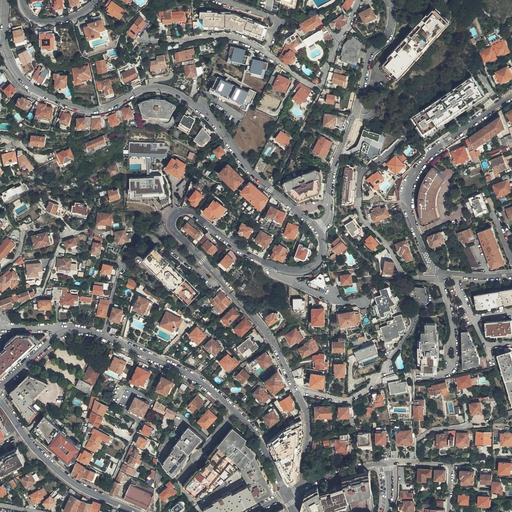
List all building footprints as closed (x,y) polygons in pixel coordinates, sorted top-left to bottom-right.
[(64,10),(62,0),(52,0),(53,4),(53,7),(54,7),(54,8),(58,8),(59,11),(64,10)] [(123,8),(112,1),(110,0),(109,0),(106,5),(108,6),(107,8),(107,10),(110,13),(110,14),(113,16),(114,15),(119,19),(125,10),(122,9),(123,8)] [(353,0),(341,0),(342,1),(345,3),(343,5),(347,9),(349,9),(353,0)] [(376,17),(372,8),(360,13),(365,23),(376,17)] [(249,18),(246,17),(247,17),(240,15),(235,14),(226,13),(223,13),(223,11),(200,9),(200,15),(204,16),(203,24),(228,26),(228,28),(236,29),(249,33),(249,18)] [(173,21),(173,15),(172,15),(170,15),(170,14),(168,14),(168,11),(161,11),(162,16),(164,16),(164,17),(158,18),(158,23),(172,22),(173,21)] [(172,13),(173,15),(173,21),(172,22),(174,22),(185,21),(185,16),(184,11),(180,11),(180,12),(172,13)] [(350,17),(347,13),(345,15),(340,18),(339,17),(332,22),(334,26),(336,24),(339,28),(340,27),(341,28),(343,26),(343,25),(345,26),(347,23),(350,17)] [(317,14),(301,23),(303,25),(298,28),(302,34),(322,21),(318,15),(317,14)] [(386,77),(389,81),(404,68),(403,68),(408,63),(430,45),(448,29),(444,24),(446,23),(438,14),(425,25),(402,44),(390,54),(391,55),(390,57),(378,67),(386,77)] [(142,29),(147,23),(143,19),(143,18),(141,16),(140,17),(127,33),(133,38),(141,28),(142,29)] [(253,20),(249,18),(249,33),(250,33),(250,31),(268,36),(271,27),(266,25),(267,24),(267,23),(262,22),(261,23),(253,21),(253,20)] [(105,29),(102,20),(97,21),(89,24),(89,26),(85,27),(89,39),(100,35),(99,31),(105,29)] [(149,24),(147,23),(142,29),(141,28),(133,38),(134,40),(149,24)] [(249,35),(249,33),(236,29),(228,28),(228,26),(203,24),(203,28),(234,31),(249,35)] [(250,33),(249,33),(249,35),(270,40),(274,26),(267,24),(266,25),(271,27),(268,36),(250,31),(250,33)] [(14,32),(16,42),(26,40),(27,40),(26,35),(24,36),(23,30),(22,26),(13,28),(14,32)] [(470,29),(474,37),(478,35),(475,27),(470,29)] [(55,45),(54,35),(52,33),(47,34),(47,31),(42,32),(42,37),(42,43),(43,43),(44,46),(55,45)] [(297,37),(294,33),(293,34),(287,38),(291,45),(292,45),(293,47),(294,46),(296,49),(303,45),(300,41),(297,37)] [(327,42),(332,38),(329,33),(323,36),(327,42)] [(355,63),(358,49),(365,50),(367,43),(360,41),(359,43),(357,43),(358,40),(352,36),(345,44),(341,59),(355,63)] [(509,52),(504,41),(493,46),(497,55),(502,53),(503,55),(509,52)] [(280,59),(287,64),(289,61),(291,63),(295,58),(293,57),(292,56),(294,54),(295,53),(290,50),(288,53),(285,51),(287,49),(289,47),(297,53),(298,52),(297,51),(296,49),(294,46),(293,47),(292,45),(291,45),(290,46),(287,44),(279,57),(280,57),(280,59)] [(28,51),(26,47),(24,48),(23,45),(18,48),(24,61),(28,58),(25,53),(28,51)] [(233,54),(231,60),(241,63),(246,64),(248,65),(246,71),(251,73),(261,75),(263,69),(265,70),(266,70),(268,63),(254,59),(244,57),(245,55),(246,50),(231,46),(229,53),(230,53),(233,54)] [(497,58),(491,47),(479,53),(484,62),(490,59),(491,61),(497,58)] [(195,54),(194,48),(178,52),(175,52),(177,61),(192,57),(192,55),(195,54)] [(248,56),(245,55),(244,57),(254,59),(256,52),(250,49),(250,50),(249,53),(252,54),(251,56),(248,56)] [(240,65),(241,63),(231,60),(233,54),(230,53),(227,62),(240,65)] [(168,72),(164,56),(157,57),(158,61),(150,62),(152,76),(168,72)] [(108,70),(105,59),(97,61),(99,72),(108,70)] [(196,71),(194,60),(182,62),(183,65),(185,65),(187,77),(193,76),(193,78),(196,77),(196,75),(200,74),(203,72),(202,70),(196,71)] [(242,80),(227,72),(225,75),(228,77),(225,80),(227,81),(230,78),(241,84),(240,87),(241,88),(242,84),(243,81),(246,71),(248,65),(246,64),(242,80)] [(91,75),(88,65),(73,68),(76,83),(87,81),(88,79),(87,77),(89,76),(89,75),(91,75)] [(511,77),(511,76),(509,69),(507,66),(495,72),(496,74),(492,76),(496,84),(500,82),(500,83),(511,77)] [(45,71),(43,69),(40,67),(38,70),(37,70),(33,75),(43,81),(49,71),(46,69),(45,71)] [(143,80),(138,68),(134,70),(133,69),(124,73),(128,82),(130,81),(133,87),(140,84),(139,81),(143,80)] [(332,81),(343,84),(344,80),(346,81),(347,76),(341,74),(342,72),(345,73),(346,70),(336,68),(333,77),(328,76),(327,80),(332,81)] [(251,73),(251,75),(263,78),(265,70),(263,69),(261,75),(251,73)] [(54,73),(54,77),(56,77),(56,81),(56,86),(67,86),(67,75),(62,75),(62,73),(54,73)] [(278,77),(272,75),(269,81),(274,84),(278,77)] [(450,115),(468,103),(482,93),(472,77),(455,89),(433,104),(410,120),(416,128),(421,135),(450,115)] [(114,92),(110,81),(102,83),(103,88),(105,88),(107,94),(114,92)] [(211,90),(215,82),(214,82),(208,93),(214,95),(214,96),(245,116),(251,104),(249,103),(247,108),(242,106),(242,105),(211,90)] [(297,91),(292,97),(300,103),(300,102),(302,103),(303,102),(302,101),(304,98),(305,98),(308,94),(300,87),(302,85),(299,83),(294,89),(297,91)] [(13,97),(17,94),(15,91),(17,90),(11,84),(4,90),(10,96),(11,95),(13,97)] [(354,101),(355,95),(348,94),(348,91),(345,90),(341,109),(344,109),(345,108),(347,100),(354,101)] [(335,102),(335,95),(331,94),(331,93),(328,92),(326,102),(331,103),(331,105),(337,106),(337,102),(335,102)] [(29,107),(33,102),(23,96),(22,98),(20,97),(19,99),(20,99),(17,103),(25,107),(26,105),(29,107)] [(291,99),(298,105),(300,103),(292,97),(291,99)] [(37,100),(33,106),(38,107),(37,114),(36,114),(35,118),(39,118),(39,121),(50,122),(50,117),(51,117),(53,108),(49,107),(46,106),(46,104),(39,103),(39,102),(37,100)] [(352,109),(354,101),(347,100),(345,108),(352,109)] [(172,115),(176,109),(171,106),(165,103),(161,102),(157,102),(152,102),(147,103),(142,104),(139,105),(141,112),(144,112),(144,117),(168,119),(169,115),(172,115)] [(195,120),(195,119),(194,118),(190,115),(191,113),(187,111),(189,109),(186,106),(183,111),(186,113),(178,128),(187,133),(191,126),(195,120)] [(122,109),(119,110),(121,117),(124,116),(125,118),(126,118),(132,115),(133,115),(130,107),(122,110),(122,109)] [(62,109),(59,115),(62,116),(60,120),(68,123),(71,115),(64,112),(65,110),(62,109)] [(121,117),(119,110),(116,111),(116,113),(109,116),(112,124),(119,121),(118,118),(121,117)] [(335,126),(336,115),(325,114),(324,125),(335,126)] [(93,127),(102,127),(101,118),(93,119),(93,117),(89,117),(89,121),(89,124),(93,124),(93,127)] [(473,146),(474,148),(482,143),(499,131),(504,128),(501,120),(500,117),(496,119),(482,129),(470,137),(473,146)] [(78,127),(89,127),(89,124),(89,121),(86,121),(85,118),(78,118),(78,127)] [(203,128),(196,137),(203,143),(204,143),(206,141),(207,141),(211,137),(203,128)] [(285,134),(281,131),(279,133),(275,138),(285,145),(286,144),(288,141),(291,138),(289,137),(285,134)] [(384,146),(383,131),(371,132),(372,142),(370,142),(370,149),(376,149),(376,146),(384,146)] [(24,145),(24,146),(30,146),(31,144),(44,145),(45,136),(32,135),(31,141),(24,141),(24,145)] [(109,139),(107,135),(106,135),(87,143),(89,148),(105,142),(105,141),(109,139)] [(509,144),(511,142),(511,138),(511,135),(505,137),(501,139),(502,143),(503,146),(509,144)] [(328,150),(332,142),(321,136),(313,150),(323,156),(327,149),(328,150)] [(165,145),(165,142),(129,141),(129,155),(168,156),(168,145),(165,145)] [(225,152),(221,145),(214,150),(218,156),(225,152)] [(61,148),(56,149),(58,153),(55,154),(59,163),(62,161),(73,156),(68,146),(61,148)] [(469,158),(466,149),(463,150),(461,147),(451,151),(456,163),(461,161),(461,163),(466,161),(466,159),(469,158)] [(469,152),(475,161),(480,159),(474,149),(469,152)] [(21,150),(18,150),(19,156),(21,166),(26,164),(31,170),(35,167),(25,155),(21,150)] [(17,160),(15,152),(2,155),(4,164),(17,160)] [(401,177),(410,168),(405,163),(404,165),(402,163),(407,159),(402,154),(398,158),(395,156),(387,164),(396,174),(401,177)] [(507,168),(502,155),(493,159),(498,171),(507,168)] [(168,166),(166,165),(165,167),(184,180),(188,174),(183,171),(185,164),(178,159),(176,161),(173,158),(168,166)] [(140,159),(132,160),(133,163),(124,164),(125,169),(141,167),(140,159)] [(262,161),(258,169),(263,172),(267,164),(268,162),(266,161),(265,163),(262,161)] [(244,178),(231,167),(228,164),(219,173),(234,188),(244,178)] [(119,172),(116,165),(107,168),(110,176),(119,172)] [(354,203),(355,201),(355,187),(355,180),(353,180),(353,170),(354,169),(353,168),(350,168),(350,166),(345,166),(344,168),(344,174),(343,174),(342,182),(343,182),(342,185),(341,198),(342,198),(341,204),(349,205),(352,205),(354,203)] [(436,195),(437,190),(436,189),(437,185),(440,181),(442,181),(444,178),(434,168),(430,172),(429,173),(428,175),(429,176),(426,183),(424,182),(422,187),(421,192),(420,196),(420,201),(422,201),(422,208),(421,208),(421,215),(424,222),(429,220),(428,218),(436,215),(435,214),(434,207),(434,202),(435,202),(436,195)] [(148,176),(130,177),(130,197),(164,196),(164,174),(153,174),(153,169),(148,169),(148,176)] [(285,182),(276,187),(279,190),(295,204),(299,199),(299,198),(303,198),(304,203),(313,200),(313,196),(316,194),(316,193),(320,191),(319,190),(325,188),(325,187),(326,187),(327,174),(319,171),(315,169),(309,172),(308,173),(293,178),(286,180),(285,182)] [(366,181),(369,184),(371,186),(373,188),(374,189),(376,190),(379,187),(378,185),(377,184),(383,179),(377,172),(373,175),(366,181)] [(511,191),(511,190),(508,179),(493,185),(497,197),(511,191)] [(179,199),(182,196),(187,182),(185,181),(177,188),(180,190),(177,192),(180,194),(177,197),(179,199)] [(267,197),(250,181),(241,191),(244,194),(261,208),(264,204),(267,197)] [(6,204),(23,195),(19,187),(15,188),(16,189),(15,190),(13,187),(8,190),(9,193),(7,194),(6,193),(2,196),(6,204)] [(325,199),(326,187),(325,187),(325,188),(319,190),(320,191),(316,193),(316,194),(313,196),(313,200),(325,199)] [(120,198),(118,190),(116,190),(115,188),(108,190),(112,200),(117,199),(120,198)] [(195,205),(203,195),(196,189),(189,198),(192,200),(191,201),(195,205)] [(488,212),(481,193),(469,198),(476,217),(488,212)] [(216,218),(225,208),(217,201),(216,202),(214,200),(208,207),(207,207),(204,211),(211,218),(212,218),(213,219),(216,218)] [(50,202),(47,209),(56,213),(58,206),(50,202)] [(85,206),(85,203),(76,203),(76,205),(73,205),(73,209),(72,209),(72,213),(73,213),(73,214),(86,215),(88,215),(88,210),(87,210),(87,206),(85,206)] [(276,213),(278,209),(270,206),(267,214),(274,218),(276,213)] [(389,216),(386,207),(380,209),(379,207),(374,209),(375,212),(371,213),(374,222),(389,216)] [(285,212),(278,209),(276,213),(274,218),(281,221),(285,212)] [(112,224),(112,214),(98,213),(98,223),(112,224)] [(361,231),(352,220),(345,226),(354,237),(361,231)] [(221,221),(216,227),(219,230),(224,224),(221,221)] [(33,222),(27,225),(29,231),(36,229),(35,228),(38,227),(36,223),(33,224),(33,222)] [(183,227),(190,233),(194,228),(187,222),(183,227)] [(248,236),(253,228),(245,224),(242,222),(240,226),(241,227),(239,231),(239,233),(242,234),(243,233),(248,236)] [(294,238),(298,226),(289,222),(284,235),(294,238)] [(204,229),(200,226),(199,227),(197,230),(194,228),(190,233),(200,241),(205,235),(202,232),(204,229)] [(497,249),(494,241),(495,240),(493,235),(492,235),(491,232),(493,231),(492,227),(478,232),(481,240),(486,253),(491,266),(497,264),(497,265),(503,263),(502,258),(499,251),(498,252),(497,249)] [(472,236),(469,228),(457,233),(460,240),(462,239),(463,243),(470,240),(469,237),(472,236)] [(232,229),(226,236),(230,238),(235,232),(232,229)] [(255,239),(259,242),(263,244),(267,246),(269,243),(272,237),(267,234),(261,230),(255,239)] [(445,240),(449,238),(445,230),(428,237),(428,238),(432,247),(445,241),(445,240)] [(115,233),(116,234),(118,243),(128,241),(127,238),(126,234),(126,231),(115,233)] [(307,255),(310,250),(310,249),(308,248),(308,246),(311,240),(308,234),(303,232),(300,244),(295,256),(294,257),(295,258),(296,259),(297,260),(298,260),(301,259),(303,260),(306,259),(307,255)] [(50,244),(48,236),(47,233),(32,237),(36,248),(50,244)] [(77,244),(76,240),(83,237),(82,236),(65,242),(67,248),(77,244)] [(218,248),(216,246),(211,242),(210,242),(207,239),(208,238),(206,236),(202,240),(204,243),(202,245),(211,254),(218,248)] [(372,250),(378,243),(371,236),(366,241),(367,242),(364,244),(369,248),(372,250)] [(346,246),(338,237),(331,242),(332,247),(338,254),(346,246)] [(4,257),(15,244),(7,239),(0,247),(0,259),(0,260),(3,256),(4,257)] [(201,291),(157,245),(157,244),(153,240),(135,257),(154,276),(160,271),(189,301),(201,291)] [(412,257),(407,246),(409,245),(406,240),(395,244),(398,251),(397,252),(403,261),(412,257)] [(100,254),(102,245),(102,244),(94,243),(92,252),(100,254)] [(267,253),(263,259),(268,260),(271,256),(276,259),(277,257),(282,261),(283,260),(286,254),(284,253),(287,249),(279,244),(278,246),(276,245),(271,252),(272,253),(272,254),(268,252),(267,253)] [(461,250),(469,267),(478,267),(479,267),(473,255),(469,247),(461,250)] [(262,250),(258,257),(263,259),(267,253),(262,250)] [(223,277),(229,271),(226,268),(233,260),(227,254),(219,263),(224,268),(220,273),(223,277)] [(71,259),(64,259),(64,260),(62,260),(59,259),(58,263),(58,266),(58,269),(70,270),(76,270),(77,265),(71,264),(71,259)] [(382,279),(391,279),(393,263),(384,262),(382,279)] [(27,265),(27,267),(28,276),(38,276),(38,269),(41,269),(41,263),(27,265)] [(111,274),(113,266),(104,264),(102,272),(107,274),(107,273),(111,274)] [(5,278),(11,284),(13,288),(18,283),(15,279),(17,277),(12,272),(9,275),(10,277),(9,279),(7,276),(5,278)] [(326,288),(324,273),(321,272),(316,277),(310,279),(311,281),(325,288),(326,288)] [(352,283),(351,274),(341,275),(342,284),(352,283)] [(4,276),(0,278),(0,286),(3,291),(6,289),(11,284),(5,278),(4,276)] [(134,291),(136,283),(127,279),(126,281),(128,282),(126,287),(134,291)] [(392,289),(392,284),(378,290),(380,295),(374,297),(376,304),(374,305),(378,317),(385,314),(384,310),(387,309),(390,308),(389,304),(396,301),(392,292),(392,289)] [(102,294),(103,286),(94,285),(93,293),(102,294)] [(420,294),(420,287),(407,286),(406,294),(407,295),(411,295),(410,300),(422,301),(422,295),(420,294)] [(511,288),(503,290),(484,294),(475,295),(477,306),(482,306),(482,307),(504,303),(511,301),(511,288)] [(162,300),(145,289),(143,292),(148,296),(149,295),(160,303),(162,300)] [(396,301),(401,299),(395,291),(392,289),(392,292),(396,301)] [(62,291),(60,290),(60,299),(60,303),(76,304),(76,301),(80,301),(80,300),(81,296),(66,295),(66,294),(62,294),(62,291)] [(13,297),(15,301),(15,303),(17,302),(31,297),(30,296),(34,295),(33,292),(29,294),(28,291),(13,297)] [(213,308),(225,296),(221,291),(220,293),(218,291),(208,300),(209,302),(208,303),(211,307),(213,308)] [(231,302),(225,296),(213,308),(219,314),(231,302)] [(139,297),(134,309),(147,315),(153,303),(139,297)] [(304,311),(304,299),(299,299),(299,297),(292,297),(292,311),(304,311)] [(12,306),(9,298),(0,301),(0,302),(3,310),(12,306)] [(110,301),(109,300),(100,299),(99,308),(98,316),(106,317),(107,306),(109,305),(110,301)] [(52,304),(51,300),(39,300),(39,304),(34,304),(34,309),(52,308),(52,304)] [(119,322),(122,310),(113,308),(110,320),(119,322)] [(228,324),(239,314),(233,308),(220,320),(225,326),(227,324),(228,324)] [(324,322),(324,308),(312,308),(312,322),(324,322)] [(378,317),(370,320),(373,327),(383,323),(387,316),(389,315),(387,309),(384,310),(385,314),(378,317)] [(361,321),(359,313),(356,313),(355,311),(352,312),(351,311),(350,311),(349,311),(349,312),(348,312),(345,313),(345,312),(337,313),(338,319),(340,318),(341,324),(340,325),(341,329),(358,326),(357,321),(361,321)] [(182,319),(166,312),(160,325),(173,331),(176,326),(178,327),(182,319)] [(268,314),(265,316),(267,317),(266,318),(270,326),(279,321),(278,319),(280,318),(277,313),(276,313),(276,312),(273,314),(272,312),(268,314)] [(398,331),(405,328),(406,327),(405,326),(403,318),(401,313),(393,316),(394,318),(387,321),(388,324),(381,327),(387,342),(393,340),(392,339),(399,336),(400,335),(400,334),(398,331)] [(251,326),(245,319),(236,328),(242,335),(251,326)] [(187,325),(190,329),(195,323),(192,320),(187,325)] [(511,331),(511,325),(511,320),(495,321),(485,322),(487,334),(492,333),(492,334),(507,333),(507,332),(511,331)] [(438,356),(437,340),(436,340),(436,332),(435,332),(435,323),(426,323),(426,332),(422,332),(422,340),(420,340),(420,347),(418,347),(418,363),(420,363),(421,371),(436,371),(436,363),(437,363),(437,355),(438,356)] [(173,331),(160,325),(159,327),(172,333),(173,331)] [(198,343),(205,336),(197,327),(190,335),(198,343)] [(305,337),(301,331),(298,332),(296,328),(285,335),(290,343),(296,341),(296,342),(305,337)] [(477,358),(476,352),(474,352),(474,347),(472,347),(472,341),(470,341),(470,337),(468,336),(468,332),(463,332),(463,355),(464,366),(470,366),(470,365),(475,365),(475,364),(479,364),(478,358),(477,358)] [(10,345),(3,351),(17,362),(38,342),(31,334),(18,334),(10,341),(10,345)] [(393,340),(387,342),(390,346),(394,344),(394,342),(398,340),(399,336),(392,339),(393,340)] [(344,357),(344,342),(344,338),(341,338),(341,340),(339,340),(339,343),(333,343),(333,352),(340,352),(340,356),(344,357)] [(205,346),(210,352),(212,350),(216,354),(222,348),(212,339),(205,346)] [(252,344),(248,339),(237,347),(244,357),(251,353),(258,348),(254,342),(252,344)] [(315,351),(310,341),(305,343),(305,345),(299,348),(303,356),(315,351)] [(377,352),(374,343),(353,351),(355,354),(357,360),(377,352)] [(80,358),(71,354),(72,352),(65,349),(63,352),(69,354),(68,358),(73,360),(73,361),(76,363),(77,361),(78,362),(80,358)] [(0,354),(0,376),(17,362),(3,351),(0,354)] [(511,354),(511,351),(498,355),(505,379),(511,397),(511,400),(511,354)] [(273,362),(266,352),(249,363),(252,367),(253,366),(255,369),(261,365),(263,368),(273,362)] [(378,355),(377,352),(357,360),(359,363),(378,355)] [(236,364),(238,362),(234,357),(231,360),(225,353),(222,356),(224,358),(220,362),(220,363),(219,363),(225,369),(226,368),(229,372),(236,365),(236,364)] [(319,355),(313,355),(313,360),(316,360),(316,367),(323,368),(323,365),(328,366),(328,362),(324,362),(324,353),(319,353),(319,355)] [(127,362),(115,356),(109,368),(121,374),(127,362)] [(78,384),(84,386),(90,389),(92,384),(93,385),(101,368),(99,366),(100,363),(87,358),(86,359),(91,362),(83,380),(80,379),(78,384)] [(347,369),(349,369),(349,365),(342,366),(332,366),(332,369),(336,369),(336,374),(338,374),(338,380),(347,380),(347,369)] [(148,378),(151,372),(138,366),(131,382),(137,385),(138,383),(140,384),(143,385),(147,378),(148,378)] [(302,367),(292,371),(295,377),(302,376),(303,368),(303,367),(302,367)] [(249,375),(247,373),(244,370),(243,369),(241,372),(238,369),(234,374),(238,378),(242,382),(245,380),(249,375)] [(324,373),(324,371),(313,369),(310,384),(322,386),(324,375),(318,374),(318,372),(324,373)] [(284,383),(280,378),(282,377),(277,371),(266,381),(274,391),(284,383)] [(30,375),(19,384),(25,389),(35,398),(48,385),(48,384),(48,383),(44,380),(30,375)] [(471,386),(469,375),(456,378),(459,389),(471,386)] [(167,395),(172,386),(173,386),(174,384),(173,383),(173,382),(163,376),(156,390),(167,395)] [(395,381),(388,382),(390,393),(394,393),(408,389),(407,385),(409,384),(408,380),(396,383),(395,381)] [(441,388),(447,387),(445,382),(431,385),(432,390),(430,390),(432,395),(440,393),(440,392),(442,391),(441,388)] [(25,389),(19,384),(10,392),(29,420),(37,411),(29,404),(35,398),(25,389)] [(183,393),(187,387),(183,384),(179,391),(183,393)] [(90,389),(84,386),(82,391),(87,393),(90,394),(92,390),(90,389)] [(108,389),(101,387),(98,396),(104,399),(108,389)] [(257,390),(253,393),(262,403),(269,397),(260,387),(257,390)] [(381,389),(376,390),(376,392),(372,393),(374,399),(372,400),(373,406),(384,403),(382,397),(382,394),(381,389)] [(193,412),(197,407),(199,408),(203,404),(203,403),(204,402),(197,396),(188,405),(190,407),(188,408),(193,412)] [(280,401),(284,409),(288,408),(289,410),(293,408),(291,403),(292,402),(289,396),(280,401)] [(97,401),(99,397),(96,397),(96,398),(95,397),(94,402),(92,411),(93,411),(95,412),(97,413),(103,417),(105,413),(108,415),(109,414),(111,415),(115,417),(118,411),(106,405),(106,406),(99,402),(97,401)] [(133,401),(128,411),(131,413),(132,411),(143,416),(149,404),(147,403),(148,402),(146,401),(145,402),(141,400),(140,404),(133,401)] [(422,417),(422,405),(424,405),(424,400),(418,400),(418,402),(414,402),(414,418),(422,417)] [(166,407),(156,401),(153,409),(165,415),(173,419),(176,413),(166,407)] [(480,401),(470,403),(472,414),(482,412),(480,401)] [(353,417),(352,405),(349,405),(349,406),(338,407),(339,411),(337,411),(337,415),(339,415),(339,417),(353,417)] [(316,417),(321,417),(331,416),(331,412),(329,412),(329,406),(315,407),(316,417)] [(207,427),(217,418),(209,410),(198,422),(202,425),(204,428),(205,428),(207,428),(207,427)] [(279,419),(272,410),(270,412),(264,417),(270,426),(279,419)] [(103,417),(97,413),(95,412),(93,411),(92,411),(90,419),(92,420),(92,422),(99,425),(102,420),(103,417)] [(132,411),(131,413),(141,419),(143,416),(132,411)] [(38,423),(34,428),(41,434),(40,435),(44,439),(44,440),(49,444),(53,448),(56,451),(58,453),(62,457),(68,463),(70,460),(71,459),(74,462),(80,447),(76,444),(70,438),(65,434),(61,430),(45,415),(38,423)] [(296,481),(297,476),(296,476),(299,452),(298,448),(300,448),(298,444),(300,442),(299,439),(301,437),(299,434),(301,433),(299,429),(301,428),(300,425),(301,424),(300,421),(301,420),(299,415),(284,422),(284,423),(285,428),(269,442),(272,448),(273,452),(277,460),(286,477),(289,481),(290,480),(291,483),(296,481)] [(55,417),(52,420),(61,427),(63,424),(55,417)] [(148,419),(146,423),(156,428),(158,424),(148,419)] [(61,430),(65,434),(67,432),(71,428),(67,425),(66,424),(61,430)] [(149,436),(152,428),(145,424),(142,432),(149,436)] [(187,455),(201,438),(189,427),(176,442),(177,443),(170,450),(172,452),(164,460),(165,461),(162,464),(166,469),(173,475),(186,461),(185,459),(188,456),(187,455)] [(386,444),(386,431),(384,430),(382,430),(382,428),(380,428),(379,427),(376,427),(377,444),(386,444)] [(94,433),(91,438),(100,442),(101,440),(106,443),(109,438),(103,435),(104,434),(94,429),(92,433),(94,433)] [(412,442),(411,429),(396,431),(396,438),(397,444),(402,443),(402,445),(403,446),(406,445),(407,445),(407,443),(412,442)] [(241,467),(255,455),(249,447),(246,443),(247,441),(234,430),(209,458),(211,459),(201,471),(199,470),(185,486),(202,501),(212,492),(229,478),(241,467)] [(437,433),(435,433),(435,440),(434,440),(433,446),(443,447),(443,445),(445,445),(445,447),(446,448),(450,448),(451,447),(451,445),(453,445),(454,436),(455,436),(455,431),(440,432),(437,433)] [(491,446),(491,439),(490,439),(490,437),(491,436),(492,432),(476,431),(475,445),(476,445),(476,447),(481,448),(481,445),(491,446)] [(511,443),(511,432),(511,433),(511,432),(501,432),(502,444),(511,443)] [(468,433),(460,433),(458,433),(457,444),(463,444),(469,445),(469,438),(468,438),(468,433)] [(337,453),(342,453),(342,456),(350,455),(350,453),(350,449),(351,449),(350,445),(349,445),(348,441),(351,441),(350,434),(341,435),(334,436),(334,440),(329,439),(323,441),(324,450),(333,449),(333,453),(337,452),(337,453)] [(371,446),(371,435),(360,435),(361,447),(371,446)] [(91,438),(85,436),(84,439),(82,446),(85,448),(86,447),(91,438)] [(143,447),(147,440),(139,436),(136,444),(143,447)] [(100,442),(91,438),(86,447),(95,451),(100,442)] [(135,449),(131,447),(128,454),(131,455),(132,455),(136,457),(139,451),(135,449)] [(25,462),(17,449),(0,458),(0,475),(16,467),(25,462)] [(128,454),(124,461),(126,462),(127,463),(133,466),(137,458),(131,455),(128,454)] [(269,491),(272,489),(255,455),(241,467),(246,477),(249,481),(222,495),(223,497),(215,501),(216,503),(204,509),(205,511),(234,511),(271,493),(269,491)] [(511,469),(511,467),(511,462),(500,462),(500,473),(509,473),(510,468),(511,469)] [(72,474),(80,480),(82,476),(85,468),(77,463),(72,474)] [(123,464),(121,469),(135,476),(137,472),(123,464)] [(455,467),(455,471),(460,471),(460,477),(462,477),(462,483),(474,484),(474,471),(462,470),(462,467),(455,467)] [(82,476),(91,480),(94,473),(85,468),(82,476)] [(430,475),(431,469),(426,469),(419,469),(419,480),(426,480),(426,475),(430,475)] [(444,480),(445,470),(435,470),(435,479),(444,480)] [(36,481),(30,472),(27,474),(27,475),(21,478),(27,487),(36,481)] [(111,490),(110,494),(115,496),(120,484),(119,483),(123,473),(119,472),(111,490)] [(358,476),(342,479),(343,484),(347,499),(349,504),(350,511),(372,511),(373,508),(371,493),(369,473),(358,476)] [(492,479),(492,474),(481,474),(480,483),(491,484),(492,479)] [(232,482),(229,478),(212,492),(215,496),(232,482)] [(153,501),(154,489),(137,480),(136,482),(132,480),(124,499),(153,511),(153,508),(151,507),(153,501)] [(176,488),(174,485),(171,481),(165,486),(167,488),(170,485),(174,490),(176,488)] [(503,494),(503,487),(501,487),(501,482),(493,481),(492,498),(497,498),(497,493),(503,494)] [(333,488),(319,492),(326,511),(341,506),(349,504),(347,499),(343,484),(333,488)] [(170,485),(167,488),(162,492),(161,491),(159,492),(160,494),(159,495),(163,499),(168,495),(169,496),(172,494),(171,492),(174,490),(170,485)] [(300,508),(302,511),(326,511),(319,492),(317,486),(310,490),(305,493),(300,508)] [(30,499),(33,505),(36,503),(35,502),(43,497),(38,491),(31,495),(32,497),(30,499)] [(56,491),(52,494),(57,500),(61,497),(56,491)] [(413,511),(414,501),(413,500),(413,493),(408,493),(408,492),(400,492),(400,509),(404,509),(404,511),(413,511)] [(50,495),(43,503),(46,506),(47,505),(50,508),(55,502),(52,500),(53,499),(50,495)] [(468,504),(469,496),(459,495),(458,503),(468,504)] [(65,511),(67,511),(76,511),(81,500),(70,496),(65,511)] [(490,506),(490,500),(489,499),(489,496),(479,496),(478,505),(490,506)] [(76,511),(89,511),(92,504),(88,503),(85,502),(86,498),(83,497),(81,500),(76,511)] [(98,511),(99,510),(101,504),(94,501),(91,511),(94,511),(98,511)] [(174,511),(177,511),(184,506),(179,501),(171,508),(174,511)]
